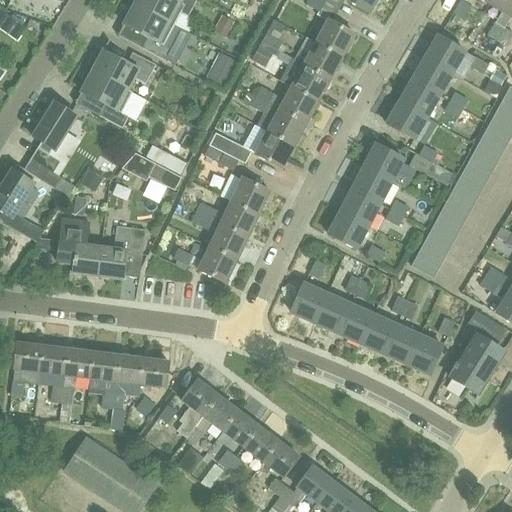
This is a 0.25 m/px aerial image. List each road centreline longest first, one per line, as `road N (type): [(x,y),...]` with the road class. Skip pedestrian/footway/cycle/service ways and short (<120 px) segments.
road 1 (residential): [(237,333),(420,0)]
road 2 (residential): [(480,454),(367,384),(237,333)]
road 3 (residential): [(237,333),(0,300)]
road 4 (residential): [(85,0),(0,137)]
